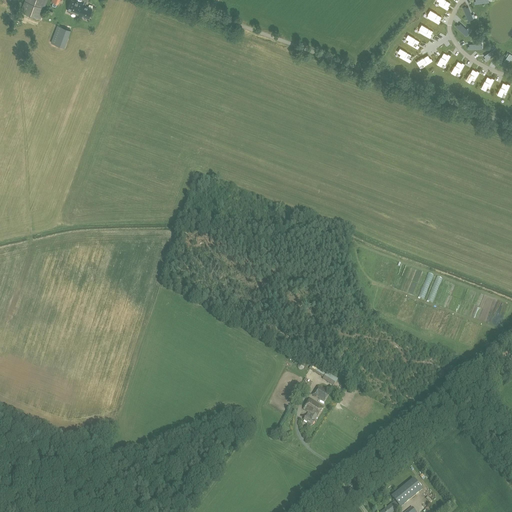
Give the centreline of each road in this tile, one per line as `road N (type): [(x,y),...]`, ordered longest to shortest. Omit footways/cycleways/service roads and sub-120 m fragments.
road 1 (unclassified): [(511,125),(171,0)]
road 2 (tertiary): [(321,511),(511,356)]
